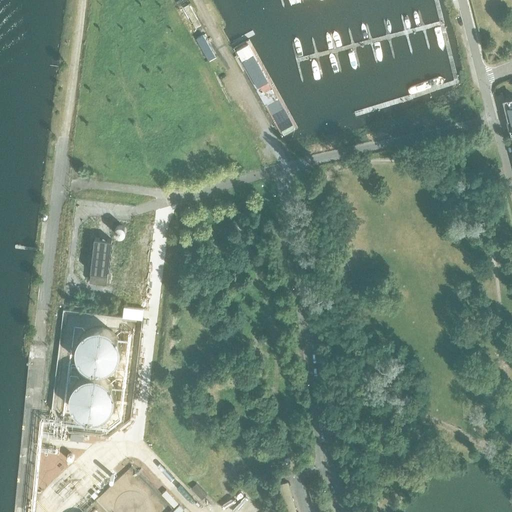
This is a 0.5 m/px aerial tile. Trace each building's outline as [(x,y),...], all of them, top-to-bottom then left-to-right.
[(188,4),(184,6),(196,27),(200,24),(188,4)] [(203,35),(196,39),(209,60),(216,56),(203,35)] [(509,123),(511,121),(511,98),(509,100),(508,98),(503,99),(509,123)] [(90,270),(89,282),(94,283),(95,282),(107,283),(109,270),(110,269),(110,265),(110,262),(111,262),(111,258),(110,257),(111,255),(112,254),(112,250),(111,250),(112,247),(113,246),(113,243),(112,242),(112,239),(95,237),(95,240),(94,241),(93,244),(94,246),(94,248),(93,249),(92,252),(93,253),(93,255),(92,256),(91,259),(93,260),(92,262),(91,263),(90,267),(92,268),(91,270),(90,270)] [(97,435),(130,425),(133,363),(131,356),(134,313),(84,310),(70,314),(68,344),(69,344),(68,370),(55,369),(54,394),(62,394),(55,396),(55,399),(57,405),(53,405),(53,414),(51,415),(54,423),(45,423),(42,424),(41,448),(43,448),(55,448),(61,446),(61,447),(63,422),(68,439),(86,440),(86,435),(97,435)] [(297,511),(289,481),(279,484),(287,511),(297,511)] [(197,483),(192,488),(202,499),(207,494),(197,483)] [(324,511),(317,484),(308,486),(315,511),(324,511)]
